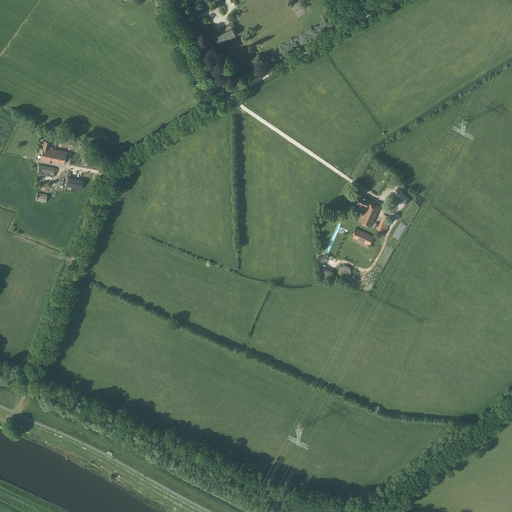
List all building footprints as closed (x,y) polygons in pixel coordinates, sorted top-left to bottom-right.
[(218,43),(235,35),(232,28),(214,37),(218,43)] [(40,159),(52,162),(54,149),(52,149),(52,147),(48,147),(49,141),(44,140),(40,159)] [(63,164),(66,151),(54,149),(52,162),(63,164)] [(39,165),(37,174),(51,177),(51,178),(52,178),(54,168),(39,165)] [(83,180),(68,177),(66,186),(81,189),(83,180)] [(45,202),(47,194),(37,192),(36,200),(45,202)] [(379,211),(380,207),(368,202),(369,199),(359,195),(356,204),(359,205),(360,204),(366,206),(359,221),(371,226),(378,210),(379,211)] [(370,245),(374,236),(356,228),(352,237),(370,245)]
